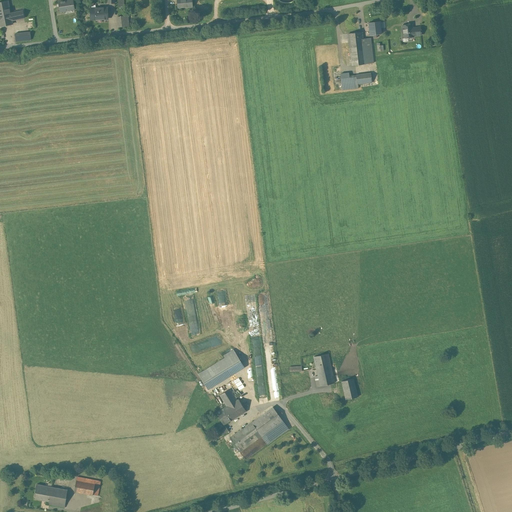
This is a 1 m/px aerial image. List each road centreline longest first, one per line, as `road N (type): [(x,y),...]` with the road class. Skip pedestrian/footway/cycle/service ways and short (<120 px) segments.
road 1 (unclassified): [(381,0),(0,47)]
road 2 (residential): [(511,432),(334,477)]
road 3 (residential): [(334,477),(204,511)]
